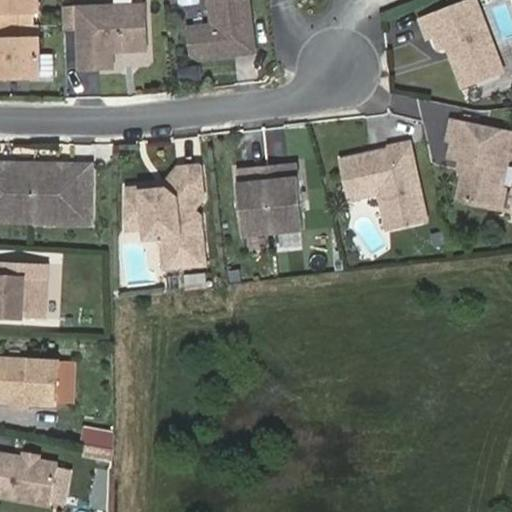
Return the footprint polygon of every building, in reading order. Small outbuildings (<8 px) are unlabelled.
[(39,0),(0,0),(0,77),(41,76),(40,38),(19,39),(19,26),(19,12),(40,12),(39,0)] [(250,0),(210,0),(214,25),(190,28),(193,53),(201,60),(237,55),(242,49),(256,47),(250,0)] [(471,0),(470,0),(418,21),(424,37),(431,35),(436,48),(444,45),(461,86),(500,71),(471,0)] [(81,70),(115,68),(114,52),(114,48),(121,47),(125,51),(148,50),(146,4),(79,7),(81,70)] [(40,25),(19,26),(19,39),(40,38),(40,25)] [(242,49),(237,55),(257,53),(256,47),(242,49)] [(118,53),(118,65),(152,66),(152,53),(118,53)] [(511,133),(451,121),(447,139),(452,140),(449,156),(459,159),(469,161),(468,167),(463,170),(457,200),(495,208),(506,157),(507,153),(511,153),(511,133)] [(384,155),(344,164),(353,202),(382,195),(390,232),(428,223),(412,147),(392,151),(394,158),(385,160),(384,155)] [(469,161),(459,159),(457,169),(463,170),(468,167),(469,161)] [(59,163),(0,163),(0,220),(37,221),(37,223),(94,223),(94,168),(64,168),(59,163)] [(142,189),(128,193),(129,229),(159,226),(167,232),(168,241),(163,242),(164,258),(174,257),(176,272),(208,268),(203,219),(196,215),(206,198),(203,166),(201,165),(180,167),(172,182),(167,187),(143,193),(142,189)] [(164,184),(142,189),(143,193),(167,187),(172,182),(180,167),(172,175),(164,184)] [(239,178),(245,238),(307,232),(300,172),(295,168),(243,173),(239,178)] [(159,226),(129,229),(129,235),(147,233),(148,243),(163,242),(168,241),(167,232),(159,226)] [(174,257),(164,258),(166,273),(176,272),(174,257)] [(47,264),(0,262),(0,316),(45,319),(47,264)] [(3,357),(0,357),(0,400),(17,401),(20,398),(27,398),(30,401),(59,402),(60,358),(30,358),(27,361),(6,360),(3,357)] [(98,428),(93,455),(112,458),(117,431),(98,428)] [(25,459),(0,454),(0,495),(52,505),(60,465),(39,461),(34,465),(28,464),(25,459)]
